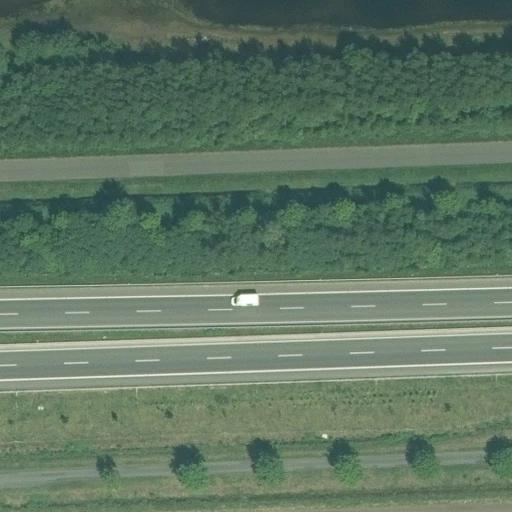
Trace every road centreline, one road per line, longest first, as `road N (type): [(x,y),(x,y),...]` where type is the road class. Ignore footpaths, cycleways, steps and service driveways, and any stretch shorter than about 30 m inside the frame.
road 1 (unclassified): [(0,174),(511,155)]
road 2 (trunk): [(0,373),(511,354)]
road 3 (trunk): [(511,303),(0,318)]
